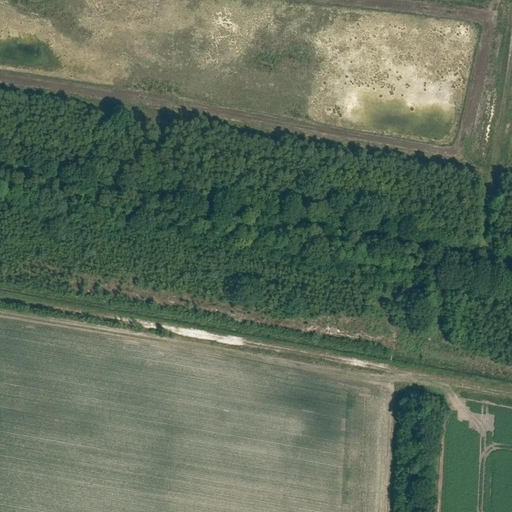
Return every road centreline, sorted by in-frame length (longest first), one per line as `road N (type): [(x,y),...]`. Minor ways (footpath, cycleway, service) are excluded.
road 1 (track): [(511,255),(0,161)]
road 2 (track): [(479,249),(511,49)]
